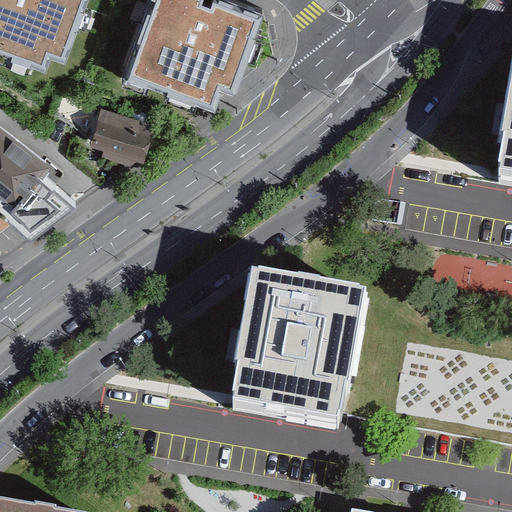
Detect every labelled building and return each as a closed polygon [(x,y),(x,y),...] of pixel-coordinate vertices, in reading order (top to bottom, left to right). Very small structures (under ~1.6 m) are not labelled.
[(0,0),(0,48),(41,64),(47,49),(62,55),(82,0),(0,0)] [(200,0),(155,0),(128,76),(211,107),(219,86),(232,91),(261,13),(224,0),(211,0),(210,4),(200,0)] [(511,77),(500,145),(505,146),(500,176),(499,182),(511,183),(511,77)] [(156,126),(100,110),(91,138),(107,143),(104,152),(134,161),(136,152),(147,155),(156,126)] [(43,167),(49,158),(0,121),(0,182),(14,192),(11,196),(32,214),(58,191),(46,183),(53,174),(43,167)] [(0,237),(18,224),(0,209),(0,237)] [(297,287),(248,278),(231,372),(236,373),(233,401),(232,410),(338,428),(340,414),(346,394),(351,395),(368,300),(319,291),(319,289),(297,285),(297,287)]
